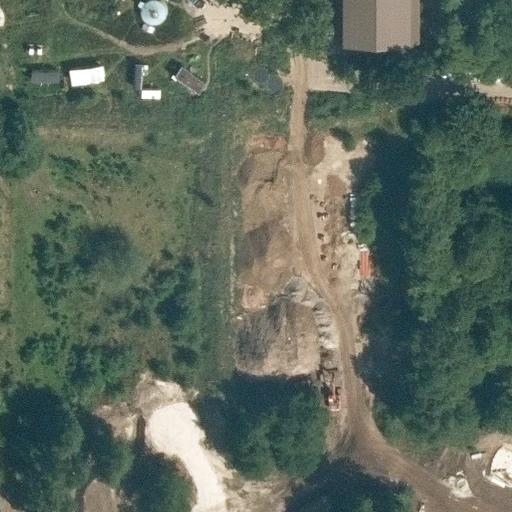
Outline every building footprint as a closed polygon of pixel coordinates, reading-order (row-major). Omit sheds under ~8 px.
[(337,0),(337,37),(420,38),(420,5),(419,0),(337,0)] [(343,194),(325,190),(321,209),(339,213),(343,194)] [(72,274),(15,304),(31,333),(88,302),(72,274)] [(183,449),(183,494),(253,495),(254,449),(183,449)] [(81,479),(81,511),(149,511),(150,480),(81,479)]
